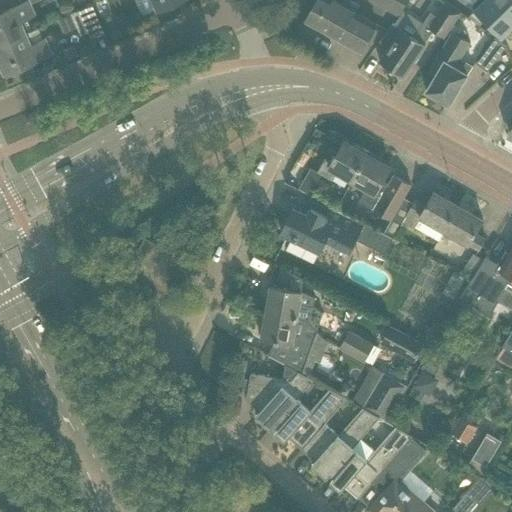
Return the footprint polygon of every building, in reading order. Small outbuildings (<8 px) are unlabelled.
[(150,0),(155,9),(177,0),(150,0)] [(343,0),(341,5),(338,3),(332,0),(316,0),(305,22),(361,53),(376,25),(354,12),(359,5),(350,0),(343,0)] [(374,0),(399,14),(407,0),(374,0)] [(511,27),(511,16),(496,0),(476,0),(470,6),(494,30),(502,38),(504,36),(511,27)] [(511,0),(496,0),(511,16),(511,0)] [(443,38),(460,12),(445,1),(428,27),(443,38)] [(0,43),(28,31),(23,18),(31,14),(27,5),(26,2),(0,12),(0,43)] [(102,32),(94,14),(90,5),(77,10),(89,38),(102,32)] [(413,36),(402,28),(393,22),(391,25),(379,41),(389,48),(379,62),(402,78),(425,45),(424,44),(431,33),(420,26),(413,36)] [(48,53),(43,40),(40,41),(35,28),(28,31),(0,43),(0,69),(2,73),(48,53)] [(473,65),(460,58),(470,42),(452,31),(428,72),(435,76),(426,91),(449,105),(473,65)] [(487,71),(506,46),(495,38),(476,63),(487,71)] [(352,180),(367,154),(344,141),(332,163),(324,158),(317,172),(332,180),(336,172),(352,180)] [(305,148),(299,159),(307,163),(313,152),(305,148)] [(390,166),(367,154),(352,180),(366,189),(359,201),(391,219),(411,185),(393,175),(388,184),(382,181),(390,166)] [(444,230),(458,206),(433,192),(426,205),(415,199),(405,217),(402,223),(412,229),(414,226),(420,216),(444,230)] [(394,237),(363,221),(332,206),(326,217),(310,210),(307,216),(292,209),(287,220),(285,219),(281,228),(283,228),(281,233),(291,238),(286,250),(313,263),(319,251),(326,238),(350,250),(356,239),(385,254),(386,252),(394,237)] [(482,220),(458,206),(444,230),(479,250),(485,239),(474,233),(482,220)] [(134,258),(151,267),(155,260),(166,266),(173,252),(144,237),(134,258)] [(485,257),(461,298),(491,315),(499,301),(509,284),(511,286),(511,250),(510,254),(505,251),(498,264),(485,257)] [(462,270),(473,278),(475,274),(483,259),(473,253),(462,270)] [(315,297),(301,291),(271,286),(266,312),(296,318),(308,321),(316,330),(323,312),(313,307),(315,297)] [(302,372),(316,330),(308,321),(296,318),(266,312),(261,338),(277,341),(269,356),(302,372)] [(434,320),(424,338),(432,343),(443,325),(434,320)] [(425,343),(391,324),(381,343),(414,362),(417,357),(422,360),(429,348),(424,345),(425,343)] [(365,361),(374,345),(349,330),(340,348),(364,362),(365,361)] [(511,330),(503,346),(505,347),(500,355),(510,361),(511,358),(511,330)] [(428,362),(409,394),(420,401),(425,392),(430,395),(439,380),(434,377),(439,369),(428,362)] [(274,425),(297,399),(313,380),(298,372),(290,380),(250,373),(246,400),(259,412),(255,416),(270,429),(274,425)] [(384,421),(406,385),(384,372),(362,408),(364,409),(380,417),(379,418),(384,421)] [(302,449),(325,423),(346,398),(331,390),(312,412),(297,399),(274,425),(278,428),(274,432),(284,441),(288,437),(302,449)] [(326,478),(330,474),(353,448),(379,418),(380,417),(364,409),(340,436),(325,423),(302,449),(315,461),(311,465),(326,478)] [(460,416),(450,432),(466,443),(477,426),(460,416)] [(334,477),(330,481),(340,490),(344,486),(358,498),(360,496),(411,438),(397,428),(368,461),(353,448),(330,474),(334,477)] [(488,463),(501,440),(486,432),(473,455),(488,463)] [(411,438),(360,496),(369,504),(364,510),(366,511),(431,511),(434,510),(400,481),(426,451),(411,438)] [(511,481),(511,477),(493,465),(486,476),(507,490),(511,481)] [(481,475),(466,491),(475,499),(480,495),(483,497),(493,485),(481,475)]
